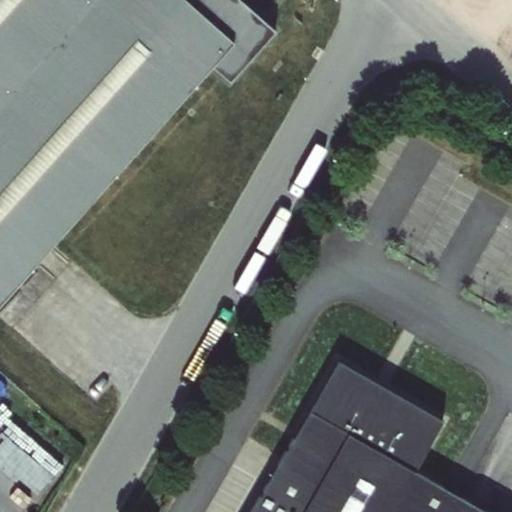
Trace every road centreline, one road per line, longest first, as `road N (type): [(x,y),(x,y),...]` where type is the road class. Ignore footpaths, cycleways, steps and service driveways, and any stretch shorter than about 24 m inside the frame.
road 1 (unclassified): [(385,0),(91,511)]
road 2 (unknown): [(368,256),(333,259),(187,511)]
road 3 (unknown): [(511,342),(368,256),(422,161)]
road 4 (unclassified): [(412,0),(511,91)]
